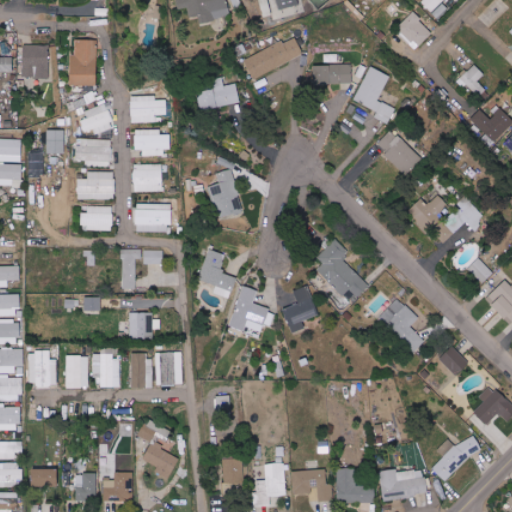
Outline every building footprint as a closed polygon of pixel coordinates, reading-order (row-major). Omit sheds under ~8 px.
[(230,16),(227,0),(177,0),(179,9),(188,8),(189,16),(199,14),(201,22),(230,16)] [(270,6),(268,0),(259,0),(260,0),(264,16),(277,12),(275,5),(270,6)] [(277,0),(280,9),(300,5),(298,0),(277,0)] [(431,12),(443,0),(422,0),(421,1),(431,12)] [(431,12),(436,18),(448,9),(443,3),(431,12)] [(162,6),(149,6),(149,17),(161,18),(162,6)] [(433,32),(413,13),(397,30),(417,49),(433,32)] [(304,55),(296,36),(245,58),(253,78),(304,55)] [(391,48),(400,56),(408,46),(398,39),(391,48)] [(97,85),(98,40),(76,40),(75,54),(72,54),(71,85),(97,85)] [(49,78),(50,45),(24,45),(24,78),(49,78)] [(13,57),(0,57),(0,72),(13,72),(13,57)] [(314,65),(314,85),(323,85),(323,93),(339,93),(339,83),(352,83),(352,65),(314,65)] [(480,97),(487,90),(478,81),(485,74),(474,65),(461,79),(480,97)] [(355,101),(377,111),(374,118),(389,124),(396,108),(379,101),(390,76),(370,67),(355,101)] [(240,105),(237,85),(198,89),(201,109),(240,105)] [(97,100),(94,93),(68,104),(70,111),(97,100)] [(131,96),(132,123),(157,122),(156,115),(167,115),(166,99),(156,100),(156,96),(131,96)] [(87,118),(81,120),(84,132),(94,129),(96,134),(114,128),(106,104),(85,111),(87,118)] [(491,119),(481,110),(471,120),(495,142),(511,123),(511,118),(500,109),(491,119)] [(143,156),(164,156),(164,149),(171,149),(170,134),(160,135),(160,129),(135,130),(135,150),(143,150),(143,156)] [(65,130),(48,130),(48,154),(65,154),(65,130)] [(407,175),(422,159),(392,130),(377,146),(407,175)] [(22,139),(0,138),(0,154),(22,155),(22,139)] [(112,140),(79,138),(78,160),(86,161),(86,166),(111,167),(112,140)] [(23,164),(0,163),(0,185),(22,186),(23,164)] [(163,191),(163,164),(135,164),(135,192),(163,191)] [(220,184),(212,186),(218,218),(242,213),(233,169),(218,172),(220,184)] [(114,171),(88,172),(88,178),(78,179),(78,200),(115,199),(114,171)] [(485,218),(465,196),(457,204),(460,207),(447,220),(440,213),(448,205),(439,195),(428,205),(422,199),(410,210),(443,244),(466,222),(473,230),(485,218)] [(171,204),(136,204),(136,231),(171,232),(171,204)] [(81,229),(113,230),(113,206),(88,206),(88,213),(81,213),(81,229)] [(349,253),(334,238),(316,256),(323,264),(318,270),(351,304),(369,286),(343,259),(349,253)] [(16,239),(0,239),(0,259),(17,259),(16,239)] [(136,289),(137,258),(142,258),(142,249),(123,249),(123,289),(136,289)] [(238,278),(222,273),(228,255),(210,249),(199,280),(217,286),(214,293),(231,299),(238,278)] [(96,250),(86,250),(86,265),(96,265),(96,250)] [(163,250),(144,250),(144,264),(164,263),(163,250)] [(494,272),(479,258),(468,270),(483,284),(494,272)] [(0,287),(9,287),(9,280),(21,280),(21,266),(0,266),(0,287)] [(511,324),(511,282),(508,279),(487,298),(511,325),(511,324)] [(231,327),(244,331),(245,327),(262,332),(264,324),(271,326),(274,315),(269,314),(271,309),(254,304),(258,290),(243,286),(231,327)] [(292,333),(306,328),(304,321),(320,316),(309,286),(294,291),(299,305),(284,310),(292,333)] [(0,316),(20,316),(20,294),(0,294),(0,316)] [(101,297),(86,298),(86,311),(102,311),(101,297)] [(419,318),(398,299),(380,318),(416,351),(426,341),(411,327),(419,318)] [(154,312),(130,313),(131,338),(154,338),(154,330),(161,329),(161,320),(154,320),(154,312)] [(0,344),(19,345),(19,321),(0,321),(0,344)] [(121,359),(116,359),(116,347),(102,347),(101,354),(94,354),(94,386),(121,387),(121,359)] [(457,376),(470,364),(455,347),(442,360),(457,376)] [(24,367),(24,349),(0,348),(0,373),(15,373),(15,367),(24,367)] [(57,359),(50,359),(50,351),(29,351),(29,385),(57,385),(57,359)] [(156,353),(157,386),(183,385),(182,352),(156,353)] [(66,356),(67,388),(89,388),(88,355),(66,356)] [(133,388),(153,388),(152,355),(132,355),(133,388)] [(22,376),(0,375),(0,400),(22,401),(22,376)] [(507,423),(511,418),(511,405),(493,385),(480,397),(485,403),(475,412),(487,426),(500,414),(507,423)] [(231,396),(217,396),(218,416),(232,415),(231,396)] [(20,405),(0,404),(0,430),(20,431),(20,405)] [(157,431),(144,426),(139,437),(152,442),(157,431)] [(449,439),(438,450),(445,456),(433,469),(447,482),(482,445),(471,435),(459,448),(449,439)] [(0,459),(16,460),(16,453),(23,453),(23,442),(0,441),(0,459)] [(145,460),(161,468),(170,451),(154,443),(145,460)] [(222,459),(223,496),(244,496),(243,459),(222,459)] [(0,486),(22,487),(22,464),(0,463),(0,486)] [(285,463),(265,464),(266,480),(256,481),(257,507),(271,506),(271,496),(286,496),(285,463)] [(384,501),(428,494),(423,467),(380,474),(384,501)] [(337,501),(374,502),(374,486),(355,486),(356,469),(338,468),(337,501)] [(58,469),(33,470),(33,485),(59,485),(58,469)] [(292,471),(293,495),(316,494),(317,502),(333,501),(332,483),(327,483),(326,470),(292,471)] [(134,473),(116,473),(116,481),(105,481),(104,500),(134,501),(134,473)] [(97,498),(97,475),(78,474),(77,501),(88,502),(88,498),(97,498)] [(0,511),(16,511),(17,492),(0,492),(0,511)]
